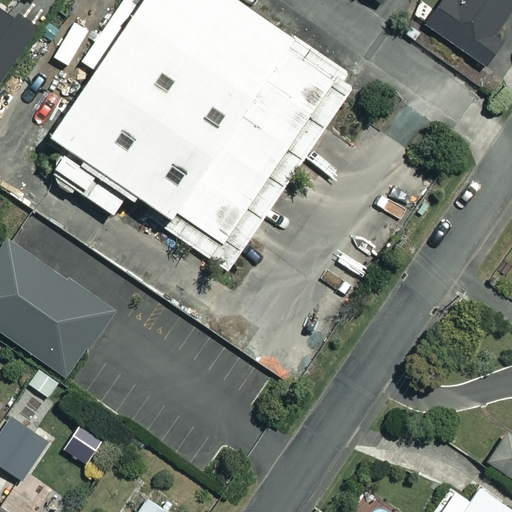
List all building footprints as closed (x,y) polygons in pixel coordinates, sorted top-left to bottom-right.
[(0,0),(0,82),(44,33),(6,0),(0,0)] [(352,76),(241,0),(147,0),(47,145),(231,271),(354,93),(345,87),(352,76)] [(511,7),(511,0),(438,0),(424,23),(483,63),(497,42),(491,38),(511,7)] [(114,316),(12,245),(0,263),(0,330),(71,379),(114,316)] [(511,432),(506,429),(486,458),(511,475),(511,432)] [(0,475),(19,449),(0,435),(0,475)] [(511,511),(511,507),(478,484),(468,499),(450,487),(437,505),(447,511),(511,511)] [(39,511),(42,508),(10,488),(0,504),(12,511),(39,511)] [(170,511),(147,496),(135,511),(170,511)]
